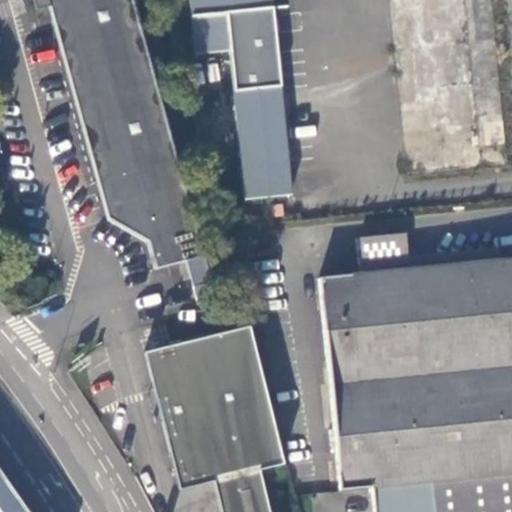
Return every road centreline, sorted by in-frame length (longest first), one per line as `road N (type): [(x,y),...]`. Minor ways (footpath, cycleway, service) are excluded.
road 1 (primary): [(110,511),(0,350)]
road 2 (primary): [(0,410),(68,511)]
